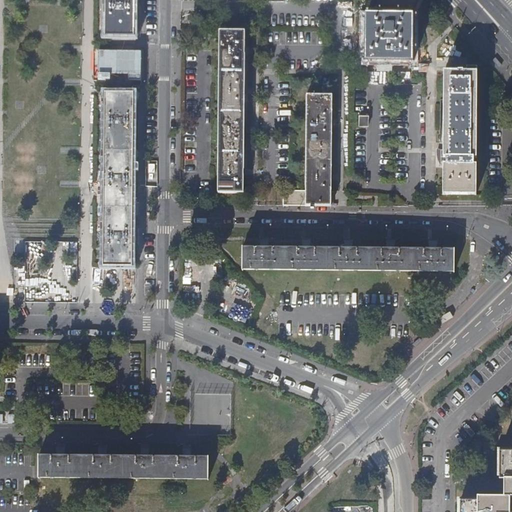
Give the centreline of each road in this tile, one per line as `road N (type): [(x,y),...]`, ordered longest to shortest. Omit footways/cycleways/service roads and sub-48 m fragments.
road 1 (residential): [(165,212),(481,220),(511,243)]
road 2 (residential): [(0,431),(149,433),(161,407),(162,324)]
road 3 (residential): [(165,212),(167,0)]
road 4 (tertiary): [(511,273),(370,407)]
road 5 (residential): [(162,324),(327,386)]
road 6 (residential): [(0,324),(162,324)]
road 7 (tertiary): [(350,426),(259,511)]
road 8 (residential): [(428,378),(442,353),(511,289)]
